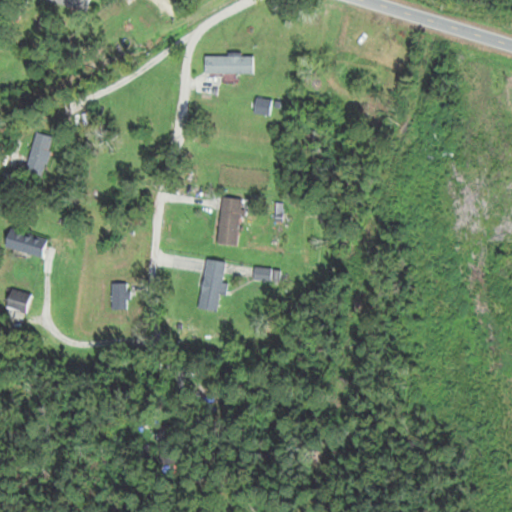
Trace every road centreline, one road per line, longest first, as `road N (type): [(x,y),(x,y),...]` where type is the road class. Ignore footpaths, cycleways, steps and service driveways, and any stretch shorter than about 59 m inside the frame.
road 1 (residential): [(248,0),(199,29),(185,63),(150,278),(161,339)]
road 2 (residential): [(511,36),(388,0)]
